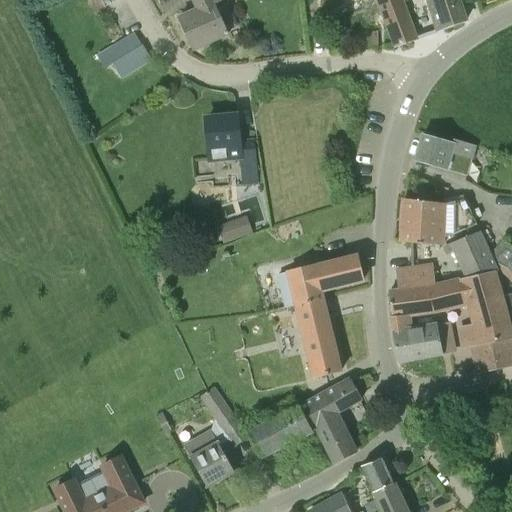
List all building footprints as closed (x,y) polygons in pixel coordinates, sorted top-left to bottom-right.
[(217,3),(223,0),(195,0),(200,10),(217,3)] [(377,0),(396,48),(416,41),(402,0),(377,0)] [(427,0),(433,13),(459,4),(457,0),(427,0)] [(192,50),(229,34),(217,3),(200,10),(179,20),(192,50)] [(440,32),(465,23),(459,4),(433,13),(440,32)] [(151,61),(150,59),(142,47),(113,66),(121,81),(151,61)] [(97,55),(105,69),(112,65),(112,64),(118,60),(111,48),(97,55)] [(258,184),(258,175),(255,140),(240,142),(237,116),(207,119),(209,135),(208,135),(210,160),(240,158),(242,176),(242,186),(258,184)] [(467,177),(475,147),(453,141),(452,144),(423,135),(415,162),(467,177)] [(443,240),(459,233),(477,225),(475,221),(471,213),(465,199),(460,201),(443,204),(404,199),(401,243),(443,246),(443,240)] [(472,212),(475,221),(482,217),(479,209),(472,212)] [(224,244),(252,234),(249,225),(235,230),(232,222),(218,227),(224,244)] [(493,259),(492,260),(480,232),(446,246),(449,254),(454,252),(466,279),(494,273),(495,272),(494,262),(493,259)] [(511,246),(507,243),(493,259),(494,262),(505,267),(509,270),(511,273),(511,246)] [(287,308),(297,306),(323,299),(321,291),(363,281),(358,257),(323,265),(323,269),(319,270),(319,266),(315,267),(314,266),(279,274),(287,308)] [(495,272),(494,273),(495,277),(504,275),(511,282),(511,273),(509,270),(505,267),(494,262),(495,272)] [(494,273),(466,279),(389,292),(392,317),(394,334),(399,361),(457,351),(452,324),(439,327),(439,326),(411,331),(408,315),(437,311),(471,303),(476,325),(461,328),(465,346),(470,345),(476,371),(511,363),(511,341),(511,336),(511,335),(495,277),(494,273)] [(323,299),(297,306),(315,379),(341,373),(323,299)] [(350,379),(299,405),(311,432),(313,432),(313,431),(315,430),(324,447),(334,465),(355,453),(335,413),(347,406),(348,407),(361,400),(357,393),(353,384),(351,381),(350,379)] [(199,397),(215,419),(219,425),(223,431),(238,421),(215,387),(204,394),(199,397)] [(255,445),(263,456),(311,432),(299,405),(247,432),(255,445)] [(172,431),(162,412),(159,413),(156,415),(166,434),(172,431)] [(234,472),(220,446),(211,429),(184,444),(192,458),(191,459),(207,487),(234,472)] [(74,481),(55,490),(66,511),(125,511),(144,503),(121,457),(102,467),(105,472),(77,487),(74,481)] [(362,467),(373,493),(394,483),(382,457),(361,466),(362,467)] [(408,511),(397,489),(394,483),(373,493),(381,511),(408,511)] [(350,511),(343,495),(311,511),(350,511)]
